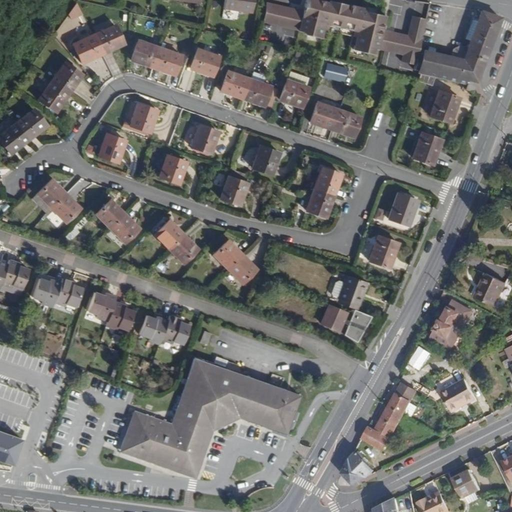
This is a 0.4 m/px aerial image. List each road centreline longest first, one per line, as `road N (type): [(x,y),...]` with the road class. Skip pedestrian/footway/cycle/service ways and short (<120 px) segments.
road 1 (residential): [(364,379),(327,351),(0,239)]
road 2 (residential): [(63,155),(88,173),(244,226),(331,243),(344,234),(370,165)]
road 3 (residential): [(63,155),(111,89),(126,83),(370,165)]
road 4 (tertiary): [(353,501),(511,424)]
road 5 (primary): [(364,379),(293,511)]
road 6 (primary): [(377,388),(436,261)]
road 7 (primary): [(436,261),(364,379)]
road 8 (secondary): [(0,494),(132,511)]
